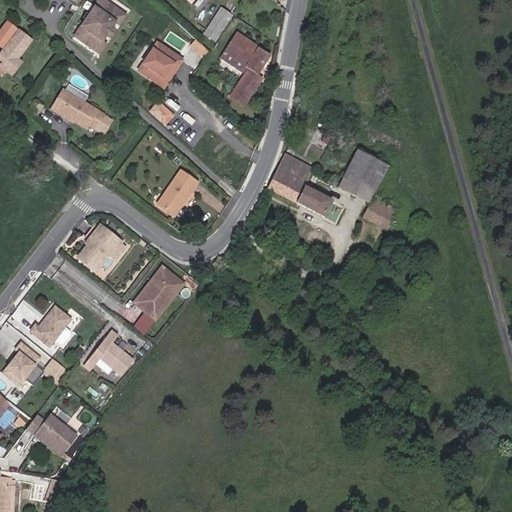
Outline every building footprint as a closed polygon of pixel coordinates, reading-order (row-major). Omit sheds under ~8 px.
[(115,32),(127,17),(106,0),(100,0),(90,13),(85,19),(73,34),(97,54),(105,44),(109,39),(112,35),(115,32)] [(219,6),(205,35),(219,42),(233,14),(219,6)] [(123,29),(131,20),(127,17),(119,26),(123,29)] [(22,62),(18,59),(32,41),(7,22),(0,31),(0,47),(3,50),(0,53),(0,66),(12,75),(22,62)] [(112,35),(109,39),(113,42),(119,35),(115,32),(112,35)] [(257,75),(270,56),(237,34),(224,54),(249,70),(247,73),(230,98),(243,106),(253,91),(249,88),(257,75)] [(156,81),(175,55),(155,40),(135,66),(156,81)] [(101,57),(108,48),(108,47),(105,44),(97,54),(101,57)] [(247,73),(249,70),(224,54),(222,57),(247,73)] [(160,84),(180,57),(175,55),(156,81),(160,84)] [(249,88),(253,91),(262,78),(257,75),(249,88)] [(42,104),(50,109),(59,115),(61,112),(87,128),(89,124),(96,128),(104,114),(62,88),(58,96),(50,91),(42,104)] [(38,114),(22,102),(16,111),(31,123),(38,114)] [(338,188),(369,204),(388,166),(357,150),(338,188)] [(332,201),(304,187),(313,169),(284,154),(267,188),(324,218),(332,201)] [(183,198),(185,200),(197,183),(175,168),(152,201),(173,216),(182,204),(180,202),(183,198)] [(363,218),(388,230),(397,212),(373,199),(363,218)] [(120,244),(121,242),(100,225),(96,229),(118,247),(120,244)] [(106,269),(124,247),(120,244),(118,247),(96,229),(85,242),(87,244),(77,257),(94,271),(100,264),(106,269)] [(167,291),(170,293),(179,282),(161,268),(134,305),(152,318),(168,296),(165,294),(167,291)] [(152,318),(157,321),(184,285),(179,282),(170,293),(167,291),(165,294),(168,296),(152,318)] [(63,343),(70,334),(69,330),(64,326),(70,319),(54,307),(38,327),(35,325),(30,331),(49,346),(54,339),(59,343),(63,343)] [(117,336),(110,331),(83,365),(89,370),(95,363),(107,373),(111,368),(120,376),(133,360),(122,352),(118,349),(117,348),(111,343),(117,336)] [(42,372),(33,365),(39,357),(20,342),(15,350),(18,352),(12,359),(13,361),(11,363),(10,362),(1,372),(17,385),(24,378),(32,384),(42,372)] [(68,371),(52,359),(42,372),(58,384),(68,371)] [(27,430),(42,441),(44,438),(65,454),(78,436),(49,415),(44,421),(38,416),(27,430)] [(15,424),(22,429),(27,422),(20,417),(15,424)] [(79,432),(83,435),(87,429),(83,426),(79,432)] [(68,456),(65,454),(44,438),(42,441),(53,449),(71,463),(73,460),(68,456)] [(75,445),(79,448),(84,441),(81,438),(75,445)] [(68,456),(73,460),(79,448),(75,446),(68,456)] [(0,511),(12,511),(15,481),(10,481),(10,478),(2,478),(0,477),(0,511)]
